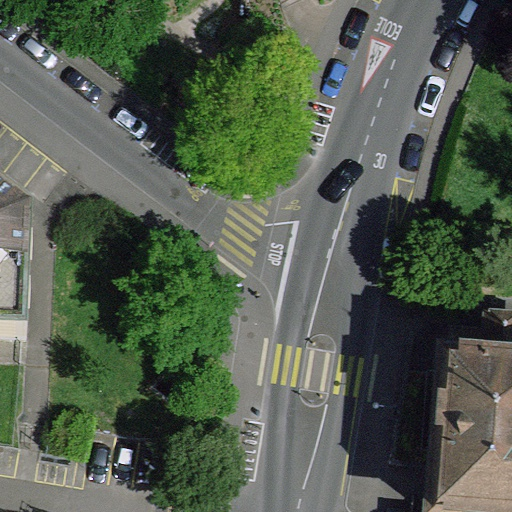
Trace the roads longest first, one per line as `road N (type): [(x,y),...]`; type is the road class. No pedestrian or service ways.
road 1 (residential): [(0,56),(244,238),(330,278)]
road 2 (tertiary): [(330,278),(358,163),(429,0)]
road 3 (tertiary): [(301,511),(330,278)]
